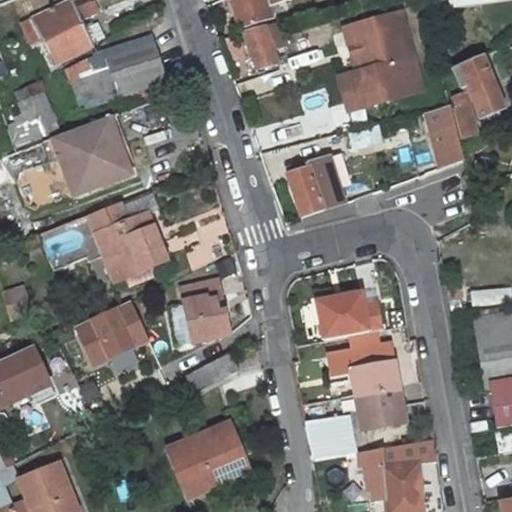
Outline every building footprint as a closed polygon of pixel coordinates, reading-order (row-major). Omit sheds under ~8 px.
[(75,0),(35,20),(55,64),(97,45),(86,21),(101,14),(94,0),(75,0)] [(231,0),(243,30),(259,23),(259,21),(272,16),(266,0),(231,0)] [(511,0),(447,0),(448,9),(511,0)] [(404,11),(345,27),(350,45),(358,43),(361,56),(353,57),(357,72),(366,106),(425,90),(404,11)] [(283,23),(276,25),(245,34),(258,71),(279,65),(275,51),(289,47),(283,23)] [(330,31),(301,35),(304,59),(334,55),(330,31)] [(112,70),(85,79),(92,102),(120,92),(122,98),(168,82),(154,36),(106,52),(112,70)] [(358,43),(350,45),(353,57),(361,56),(358,43)] [(504,109),(482,57),(453,69),(464,95),(452,99),(463,140),(479,135),(468,96),(473,94),(483,118),(504,109)] [(357,72),(340,77),(349,110),(366,106),(357,72)] [(465,160),(456,129),(450,107),(426,113),(432,136),(442,169),(465,160)] [(134,164),(116,113),(109,115),(129,166),(134,164)] [(73,195),(132,173),(129,166),(109,115),(41,141),(49,160),(59,157),(73,195)] [(347,132),(352,154),(385,147),(380,125),(347,132)] [(310,165),(285,173),(300,218),(316,212),(318,214),(338,207),(328,177),(334,175),(332,167),(325,169),(324,166),(312,171),(310,165)] [(41,169),(22,176),(32,203),(52,195),(41,169)] [(90,215),(102,257),(110,255),(117,281),(165,269),(151,217),(164,213),(160,194),(120,204),(101,210),(90,215)] [(47,244),(56,259),(72,250),(64,235),(47,244)] [(117,281),(110,255),(102,257),(109,284),(117,281)] [(230,336),(225,312),(218,314),(215,302),(222,300),(218,282),(181,290),(184,306),(192,343),(193,344),(230,336)] [(25,284),(2,291),(11,321),(35,313),(25,284)] [(473,304),(511,301),(511,296),(511,288),(472,291),(473,304)] [(225,312),(222,300),(215,302),(218,314),(225,312)] [(74,327),(92,370),(153,345),(135,301),(74,327)] [(192,343),(184,306),(169,310),(178,346),(192,343)] [(511,312),(470,318),(480,387),(485,386),(493,426),(511,422),(511,312)] [(352,335),(354,349),(380,344),(377,330),(352,335)] [(354,372),(365,429),(406,422),(392,342),(380,344),(354,349),(330,354),(334,376),(354,372)] [(0,408),(29,395),(48,386),(31,347),(0,360),(0,408)] [(232,353),(187,376),(196,393),(241,372),(232,353)] [(117,378),(135,372),(130,356),(112,362),(117,378)] [(48,386),(29,395),(35,407),(53,398),(48,386)] [(348,414),(305,421),(313,458),(355,451),(348,414)] [(231,426),(223,430),(171,453),(191,500),(247,475),(235,447),(239,445),(231,426)] [(511,429),(494,432),(498,453),(511,450),(511,429)] [(410,498),(409,482),(420,481),(418,440),(359,450),(361,461),(383,457),(383,464),(375,465),(376,478),(369,479),(370,489),(385,488),(386,511),(422,511),(422,497),(410,498)] [(511,450),(498,453),(475,456),(478,471),(511,465),(511,450)] [(77,511),(55,464),(14,482),(23,503),(2,511),(77,511)] [(420,481),(409,482),(410,498),(422,497),(420,481)] [(511,511),(511,495),(500,498),(502,511),(511,511)]
